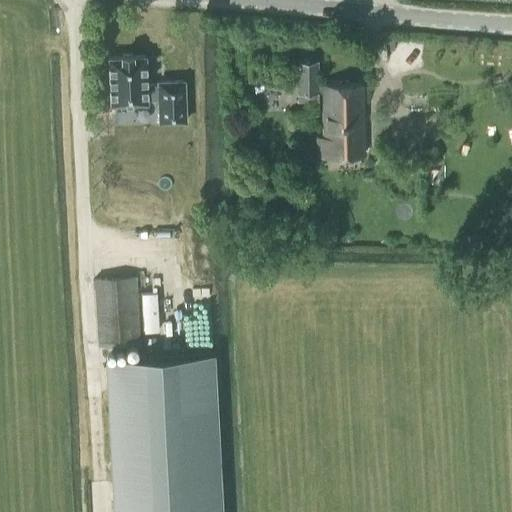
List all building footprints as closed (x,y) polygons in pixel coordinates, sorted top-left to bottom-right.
[(146,85),(145,56),(132,56),(132,54),(121,55),(121,57),(108,57),(110,104),(146,102),(146,99),(158,98),(159,122),(185,121),(184,80),(157,81),(158,85),(146,85)] [(297,92),(318,91),(317,58),(296,59),(297,92)] [(318,135),(318,154),(363,153),(362,83),(325,83),(325,135),(318,135)] [(413,148),(413,158),(435,157),(435,147),(413,148)] [(98,343),(139,340),(134,275),(94,277),(94,278),(92,279),(92,286),(94,286),(98,343)] [(157,289),(143,290),(144,308),(158,307),(157,289)] [(155,348),(154,337),(143,337),(144,349),(155,348)] [(221,511),(213,352),(105,358),(113,511),(221,511)]
